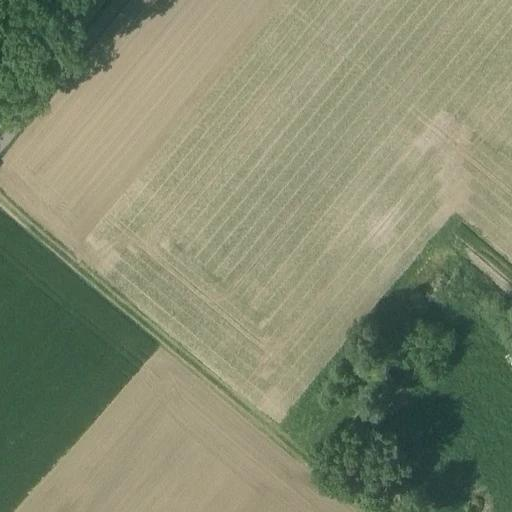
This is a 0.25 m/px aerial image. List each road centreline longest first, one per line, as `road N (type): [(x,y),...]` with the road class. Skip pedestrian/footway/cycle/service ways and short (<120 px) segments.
road 1 (track): [(0,202),(364,511)]
road 2 (unclassified): [(0,115),(94,0)]
